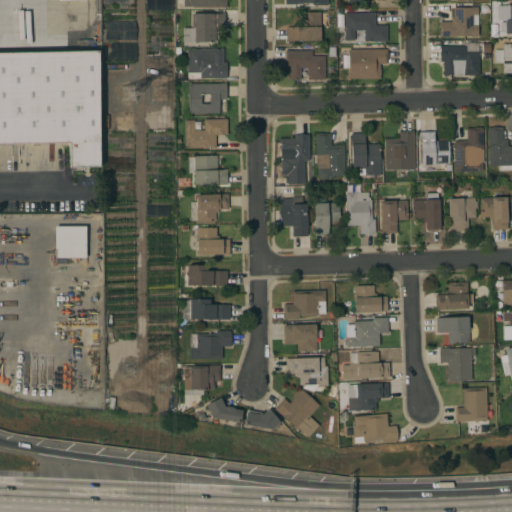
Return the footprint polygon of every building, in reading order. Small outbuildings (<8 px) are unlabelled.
[(192,8),(192,7),(183,7),(183,5),(177,5),(177,0),(226,0),(226,8),(192,8)] [(451,22),(451,17),(453,17),(453,8),(470,8),(470,7),(471,7),(471,3),(477,3),(477,7),(477,37),(470,37),(456,37),(439,37),(439,22),(451,22)] [(511,34),(505,34),(505,19),(497,19),(497,8),(504,8),(504,6),(511,5),(511,34)] [(320,12),(320,41),(286,41),(286,27),(297,27),(297,12),(320,12)] [(364,42),(364,31),(354,31),(354,40),(344,40),(344,13),(369,13),(369,12),(375,12),(375,25),(387,25),(387,42),(364,42)] [(182,28),(191,28),(191,14),(220,14),(220,13),(224,13),(224,28),(221,28),(215,28),(215,42),(182,42),(182,28)] [(443,76),(443,61),(440,61),(439,47),(466,46),(466,43),(478,43),(479,75),(443,76)] [(511,43),(511,74),(502,74),(502,63),(494,63),(494,50),(502,50),(502,44),(511,43)] [(223,49),(223,63),(226,63),(226,78),(220,79),(220,78),(200,78),(200,79),(186,79),(186,73),(187,73),(187,49),(223,49)] [(348,79),(348,70),(339,70),(339,57),(348,57),(348,49),(386,49),(386,64),(379,64),(379,70),(380,70),(380,76),(379,76),(379,79),(348,79)] [(69,168),(68,142),(0,143),(0,53),(98,51),(98,167),(69,168)] [(324,80),(307,80),(307,68),(300,68),(300,80),(289,80),(289,66),(285,66),(285,51),(312,51),(312,56),(325,56),(324,80)] [(213,114),(213,113),(188,114),(188,84),(220,84),(226,84),(226,100),(219,100),(219,114),(213,114)] [(184,148),(184,120),(194,120),(194,130),(204,130),(204,119),(221,119),(227,119),(227,135),(215,135),(215,148),(184,148)] [(487,128),(491,128),(491,127),(497,127),(497,128),(502,128),(503,140),(507,139),(507,146),(511,146),(511,171),(498,171),(498,166),(488,167),(487,128)] [(454,172),(453,141),(466,141),(466,129),(474,129),(474,128),(480,128),(480,129),(482,128),(483,163),(482,163),(482,171),(454,172)] [(383,139),(398,139),(398,131),(413,131),(414,169),(385,170),(383,139)] [(418,132),(433,132),(434,142),(448,141),(449,163),(434,164),(434,165),(420,166),(418,132)] [(344,175),(333,176),(333,179),(317,179),(316,168),(315,168),(314,134),(315,134),(315,133),(321,133),(321,134),(330,133),(330,145),(343,145),(344,175)] [(364,133),(364,143),(368,143),(368,145),(378,144),(379,165),(380,165),(380,175),(364,176),(364,168),(351,168),(350,134),(364,133)] [(280,157),(281,157),(281,150),(279,150),(279,138),(293,138),(293,135),(308,134),(309,161),(304,161),(304,174),(280,174),(280,157)] [(188,157),(193,157),(193,156),(216,155),(216,169),(227,169),(227,184),(223,184),(223,183),(193,184),(193,173),(188,173),(188,157)] [(345,193),(368,192),(368,198),(369,198),(369,199),(370,199),(371,219),(374,219),(374,233),(359,234),(358,226),(346,226),(345,193)] [(196,222),(196,220),(191,221),(190,202),(195,202),(195,195),(227,193),(228,209),(217,209),(217,212),(215,213),(215,221),(196,222)] [(279,205),(291,204),(291,197),(305,196),(306,236),(292,236),(291,226),(280,227),(279,205)] [(507,229),(492,230),(492,219),(488,219),(488,217),(480,217),(479,198),(506,197),(507,229)] [(447,199),(474,198),(475,218),(467,218),(467,231),(448,231),(447,199)] [(379,201),(406,200),(407,220),(398,220),(399,222),(396,222),(396,233),(381,233),(379,201)] [(412,200),(438,200),(439,231),(424,232),(424,221),(421,221),(421,219),(412,219),(412,200)] [(339,224),(327,224),(328,236),(313,236),(312,204),(338,203),(339,224)] [(85,226),(85,258),(54,258),(54,226),(85,226)] [(196,254),(196,228),(216,228),(216,236),(218,236),(218,239),(228,239),(228,254),(196,254)] [(186,265),(206,265),(206,271),(226,271),(226,286),(186,285),(186,265)] [(511,280),(511,305),(510,306),(510,300),(503,301),(503,292),(502,292),(502,281),(511,280)] [(467,309),(435,310),(434,295),(445,294),(445,291),(447,291),(447,283),(466,282),(467,309)] [(354,313),(353,286),(373,285),(373,294),(376,294),(376,296),(386,296),(386,312),(354,313)] [(324,290),(325,314),(317,314),(317,315),(298,316),(298,319),(283,319),(283,304),(292,304),(292,291),(324,290)] [(181,300),(189,300),(189,299),(209,299),(209,305),(229,305),(229,319),(213,319),(181,319),(181,300)] [(511,312),(511,340),(511,327),(508,327),(508,322),(502,322),(501,313),(511,312)] [(346,347),(345,335),(348,335),(348,331),(353,330),(352,321),(372,321),(372,318),(387,317),(387,333),(378,333),(378,346),(346,347)] [(435,318),(468,317),(469,343),(447,344),(447,332),(436,332),(435,318)] [(296,352),(296,344),(283,344),(283,325),(315,324),(316,351),(296,352)] [(189,359),(189,348),(190,348),(190,334),(215,334),(215,331),(229,331),(230,346),(221,346),(221,359),(189,359)] [(511,346),(501,349),(503,357),(505,357),(508,375),(511,374),(511,346)] [(471,381),(447,381),(447,362),(441,362),(441,363),(439,363),(438,348),(441,348),(441,349),(448,348),(448,349),(470,348),(471,381)] [(375,378),(342,379),(341,365),(348,365),(348,364),(349,364),(348,353),(356,353),(356,352),(375,351),(375,352),(377,352),(378,363),(388,362),(389,377),(375,378)] [(299,385),(299,377),(296,377),(296,373),(285,374),(285,359),(323,358),(323,366),(326,366),(327,386),(317,387),(317,386),(313,392),(302,388),(304,385),(299,385)] [(183,367),(202,367),(202,365),(219,365),(219,381),(214,381),(214,390),(202,389),(202,395),(184,395),(184,390),(183,390),(183,367)] [(347,397),(348,397),(347,390),(355,390),(355,384),(387,383),(388,398),(378,398),(378,402),(375,402),(376,410),(356,411),(356,410),(347,411),(347,397)] [(486,404),(491,404),(492,419),(487,419),(487,420),(455,421),(454,408),(463,408),(462,388),(485,387),(486,404)] [(309,417),(319,425),(307,438),(298,429),(297,430),(281,414),(280,415),(273,409),(283,398),(289,404),(291,401),(290,401),(299,391),(300,391),(301,390),(319,406),(309,417)] [(205,405),(220,398),(224,407),(226,406),(232,407),(233,409),(241,410),(239,423),(211,418),(205,405)] [(244,425),(246,412),(247,410),(260,413),(260,412),(262,414),(268,409),(279,422),(270,429),(244,425)] [(386,414),(387,426),(395,425),(397,441),(382,442),(382,439),(364,441),(364,445),(354,446),(353,438),(345,438),(344,426),(354,425),(353,417),(386,414)]
